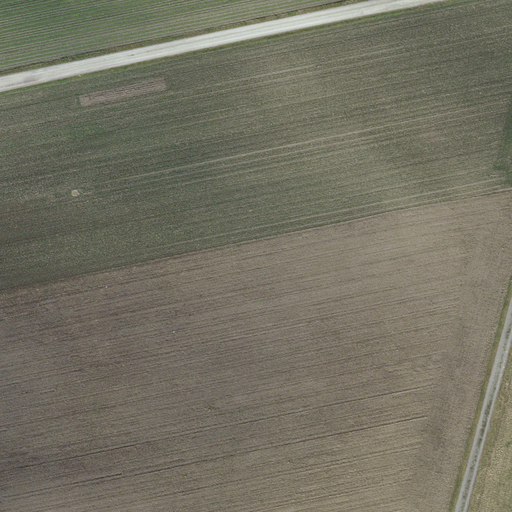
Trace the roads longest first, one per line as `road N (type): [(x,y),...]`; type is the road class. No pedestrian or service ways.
road 1 (track): [(0,83),(412,0)]
road 2 (track): [(511,331),(464,511)]
